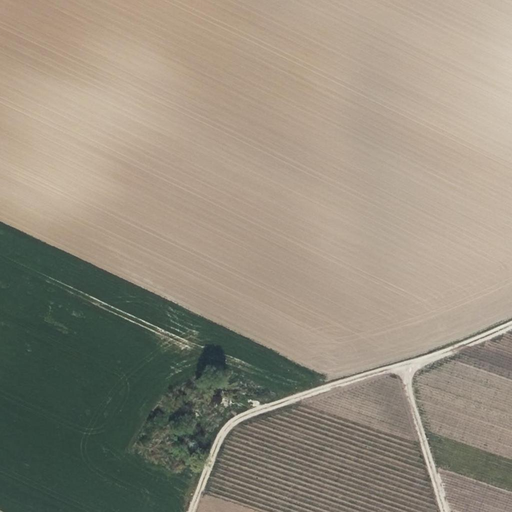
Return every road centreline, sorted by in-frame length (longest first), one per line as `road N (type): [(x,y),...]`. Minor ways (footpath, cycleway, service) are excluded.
road 1 (track): [(511,325),(252,411),(223,428),(192,511)]
road 2 (track): [(401,367),(443,511)]
